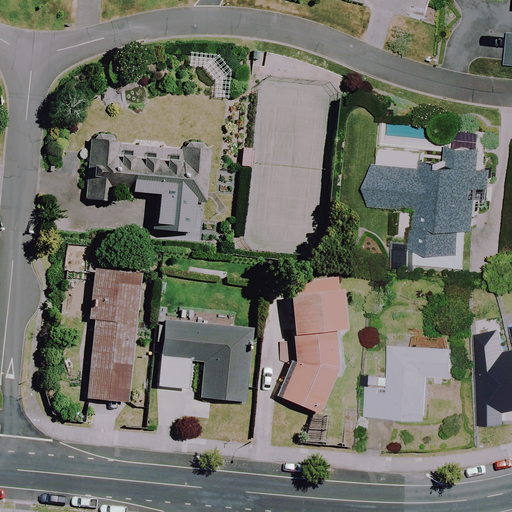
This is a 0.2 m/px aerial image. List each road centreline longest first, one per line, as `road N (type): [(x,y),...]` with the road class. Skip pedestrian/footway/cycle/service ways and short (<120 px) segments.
road 1 (residential): [(33,53),(189,23),(256,25),(449,83),(511,91)]
road 2 (residential): [(0,399),(33,53)]
road 3 (tertiary): [(227,489),(432,503),(511,491)]
road 4 (tertiary): [(0,468),(227,489)]
